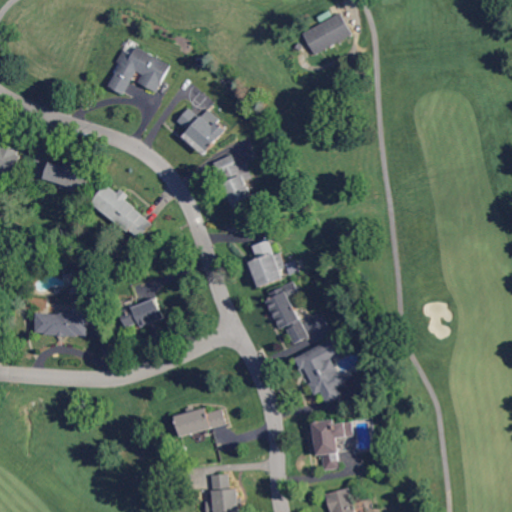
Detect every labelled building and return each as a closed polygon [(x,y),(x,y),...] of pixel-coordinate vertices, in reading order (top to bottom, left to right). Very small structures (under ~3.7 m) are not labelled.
[(319,55),(315,49),(314,46),(312,43),(311,41),(306,33),(317,27),(319,26),(335,17),(343,12),(344,15),(351,26),(355,34),(339,43),(331,48),(319,55)] [(298,48),(301,43),(306,46),(302,51),(298,48)] [(165,61),(174,66),(169,73),(166,80),(160,91),(159,91),(156,90),(143,83),(142,82),(147,74),(141,70),(136,79),(133,84),(130,89),(129,91),(128,93),(128,94),(125,92),(124,91),(119,89),(113,86),(113,85),(125,63),(121,61),(128,49),(130,50),(137,54),(140,49),(140,47),(141,48),(165,61)] [(203,117),(210,109),(213,111),(222,119),(220,121),(228,128),(230,130),(219,142),(209,154),(205,151),(200,146),(197,144),(187,136),(192,129),(181,120),(183,118),(192,107),(193,108),(203,117)] [(13,177),(8,174),(0,170),(0,139),(6,142),(5,144),(22,153),(21,155),(24,157),(13,177)] [(241,168),(248,164),(256,178),(255,179),(248,182),(258,203),(259,204),(239,213),(224,184),(226,183),(226,182),(225,180),(217,164),(234,155),(240,167),(241,168)] [(90,165),(96,167),(96,169),(93,178),(90,186),(89,190),(86,189),(82,188),(65,183),(64,182),(57,180),(49,177),(53,163),(53,162),(54,161),(65,164),(67,165),(69,161),(69,159),(90,165)] [(120,193),(124,189),(127,192),(130,193),(132,195),(129,199),(147,214),(147,215),(155,221),(157,222),(148,233),(144,238),(133,228),(131,230),(123,224),(96,201),(99,197),(103,192),(107,187),(109,184),(112,186),(120,193)] [(262,287),(261,283),(259,278),(259,277),(258,275),(258,274),(253,262),(261,259),(259,251),(258,248),(257,246),(258,245),(261,244),(263,243),(273,240),(275,244),(277,248),(279,254),(281,261),(283,265),(285,270),(287,276),(287,278),(265,286),(262,287)] [(312,335),(312,336),(298,343),(291,328),(293,327),(291,324),(284,328),(278,316),(277,314),(277,313),(272,304),(270,300),(271,299),(276,297),(274,293),(287,287),(298,281),(304,294),(293,299),(300,311),(304,320),(305,323),(306,323),(312,335)] [(143,326),(142,322),(138,324),(130,327),(127,318),(124,311),(125,311),(130,309),(141,305),(142,304),(143,304),(159,298),(160,297),(161,302),(162,303),(164,307),(165,311),(167,317),(166,317),(157,321),(156,321),(154,322),(143,326)] [(65,313),(65,312),(79,313),(79,314),(90,315),(91,315),(92,315),(92,317),(92,319),(92,324),(91,330),(91,334),(91,335),(67,334),(64,333),(63,333),(40,332),(41,323),(41,311),(50,312),(65,313)] [(340,372),(336,374),(340,381),(341,383),(337,386),(342,394),(344,398),(330,405),(323,393),(317,396),(312,386),(312,385),(315,383),(307,369),(304,370),(303,370),(298,360),(340,337),(341,340),(348,353),(334,360),(340,372)] [(212,412),(225,408),(226,408),(227,412),(230,423),(228,424),(227,424),(215,427),(209,429),(208,429),(205,430),(203,431),(196,432),(185,435),(179,415),(191,412),(194,411),(209,407),(211,406),(211,407),(212,412)] [(338,425),(355,423),(355,422),(357,437),(340,439),(342,453),(342,454),(341,454),(343,470),(327,472),(325,456),(320,457),(315,423),(338,420),(338,425)] [(233,488),(241,487),(242,498),(245,497),(245,500),(246,503),(246,505),(243,505),(243,511),(218,511),(216,489),(216,487),(215,475),(217,475),(232,473),(233,488)] [(358,511),(333,511),(328,495),(352,489),(354,497),(358,511)]
